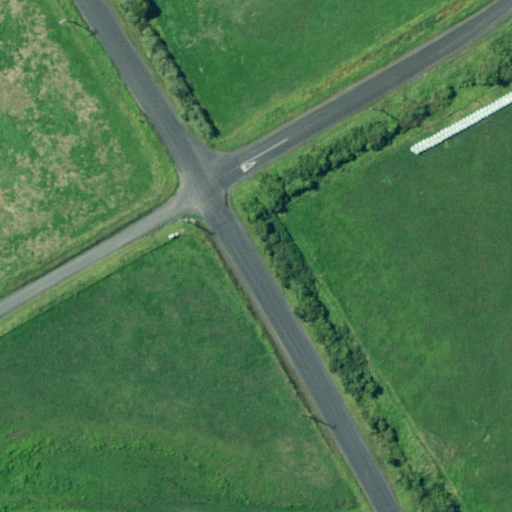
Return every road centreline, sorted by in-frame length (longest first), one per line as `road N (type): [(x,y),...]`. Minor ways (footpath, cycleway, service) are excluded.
road 1 (unclassified): [(389,511),(204,189)]
road 2 (unclassified): [(204,189),(509,0)]
road 3 (unclassified): [(0,313),(204,189)]
road 4 (unclassified): [(204,189),(90,0)]
